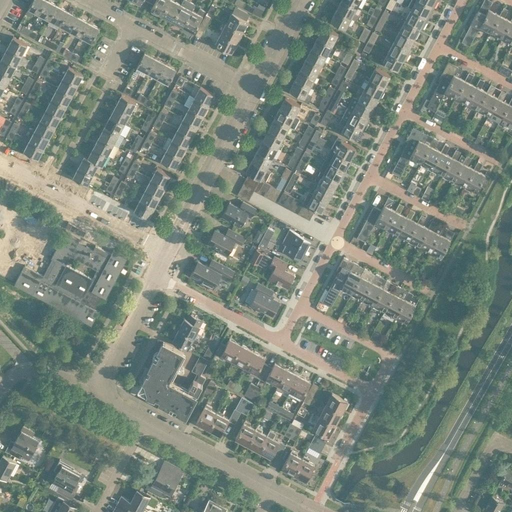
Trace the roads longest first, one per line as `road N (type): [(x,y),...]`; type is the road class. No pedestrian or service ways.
road 1 (residential): [(161,250),(223,160),(249,87)]
road 2 (residential): [(161,250),(0,163)]
road 3 (residential): [(270,491),(142,423)]
road 4 (secondary): [(441,458),(511,332)]
road 5 (residential): [(279,342),(154,275)]
road 6 (residential): [(372,391),(386,352),(298,306)]
road 7 (residential): [(249,87),(131,26)]
road 8 (residential): [(103,389),(104,370),(154,275)]
